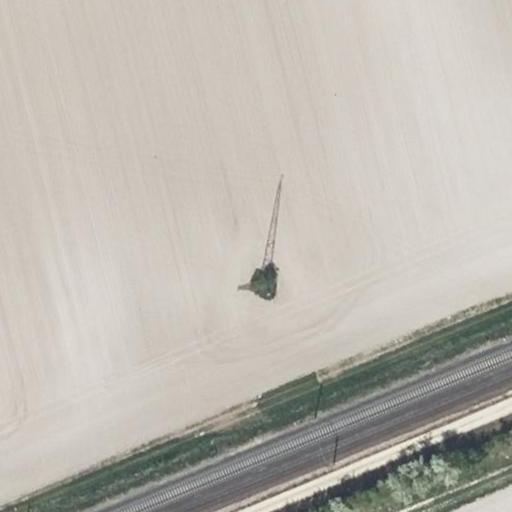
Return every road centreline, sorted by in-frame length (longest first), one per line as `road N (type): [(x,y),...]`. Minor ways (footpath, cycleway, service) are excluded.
road 1 (track): [(6,511),(511,299)]
road 2 (track): [(511,401),(243,511)]
